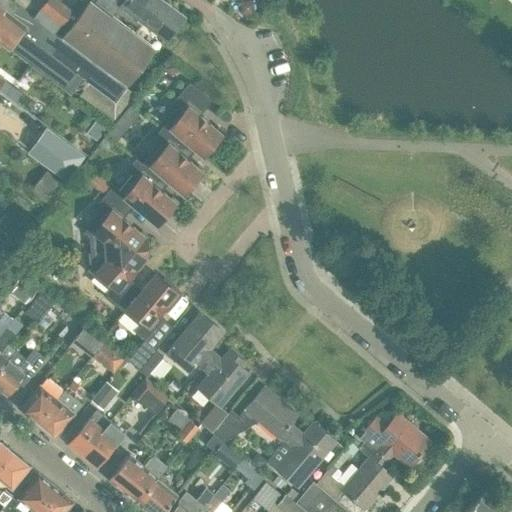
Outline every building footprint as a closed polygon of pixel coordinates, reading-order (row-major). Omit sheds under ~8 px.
[(53,33),(33,18),(9,0),(0,0),(0,41),(20,57),(70,93),(82,77),(115,101),(125,87),(85,57),(53,33)] [(60,24),(71,10),(57,0),(46,0),(33,18),(53,33),(61,24),(60,24)] [(166,40),(183,17),(160,0),(95,0),(94,2),(112,16),(120,6),(166,40)] [(153,50),(90,2),(63,38),(88,57),(126,85),(153,50)] [(177,65),(168,58),(161,66),(166,71),(172,70),(177,65)] [(0,91),(12,101),(19,91),(3,80),(0,84),(0,91)] [(216,129),(198,114),(210,100),(189,83),(174,100),(180,106),(161,128),(182,145),(186,140),(203,154),(208,147),(210,148),(223,132),(218,128),(216,129)] [(45,127),(27,151),(65,180),(84,156),(45,127)] [(196,165),(188,158),(195,149),(202,155),(203,154),(186,140),(182,145),(161,128),(153,137),(160,142),(145,159),(139,154),(135,159),(156,177),(160,171),(182,190),(184,188),(186,189),(203,169),(198,164),(196,165)] [(161,189),(169,180),(182,191),(182,190),(160,171),(156,177),(135,159),(127,168),(133,173),(119,190),(113,185),(112,185),(156,222),(158,219),(160,220),(177,200),(171,195),(170,197),(161,189)] [(147,246),(146,238),(148,236),(141,231),(140,232),(122,218),(134,204),(156,222),(112,185),(97,203),(103,209),(84,232),(89,236),(91,251),(147,246)] [(124,311),(155,274),(154,273),(141,289),(128,277),(142,260),(144,261),(149,255),(147,253),(147,246),(91,251),(93,263),(88,270),(111,289),(105,295),(124,311)] [(10,289),(20,277),(7,266),(0,274),(0,280),(10,288),(9,289),(10,289)] [(157,314),(173,296),(175,297),(179,291),(163,278),(162,279),(155,274),(124,311),(141,325),(136,331),(145,339),(162,319),(157,314)] [(24,300),(34,288),(20,277),(10,289),(24,300)] [(40,293),(27,308),(40,319),(53,304),(40,293)] [(215,353),(209,348),(213,343),(210,340),(218,330),(222,333),(222,332),(200,313),(172,345),(195,364),(199,359),(205,364),(215,353)] [(92,355),(103,341),(84,326),(72,340),(91,356),(92,355)] [(0,368),(15,351),(6,344),(14,334),(6,327),(0,334),(0,368)] [(113,372),(125,357),(104,340),(103,341),(92,355),(113,372)] [(137,367),(152,350),(142,342),(128,359),(137,367)] [(219,405),(247,373),(239,366),(243,360),(229,348),(221,358),(215,353),(205,364),(211,370),(197,386),(219,405)] [(23,384),(44,358),(32,349),(24,358),(15,351),(0,368),(0,390),(6,395),(18,380),(23,384)] [(146,375),(161,357),(152,350),(137,368),(146,375)] [(145,377),(131,394),(152,411),(166,395),(145,377)] [(101,408),(116,390),(105,381),(90,399),(101,408)] [(38,421),(56,399),(39,385),(21,407),(38,421)] [(296,428),(289,422),(297,414),(263,386),(238,415),(230,408),(227,413),(212,431),(224,441),(258,420),(277,436),(278,436),(283,440),(285,442),(296,428)] [(56,436),(82,404),(64,390),(56,399),(38,421),(56,436)] [(200,421),(212,431),(227,413),(215,403),(200,421)] [(82,454),(109,420),(96,409),(90,417),(89,416),(67,442),(72,446),(72,449),(77,453),(80,453),(82,454)] [(420,453),(430,442),(397,413),(385,427),(374,417),(365,429),(365,430),(359,438),(375,451),(386,460),(392,453),(409,467),(412,463),(417,462),(420,461),(421,458),(420,453)] [(115,443),(124,433),(109,420),(110,420),(109,420),(82,454),(83,456),(84,458),(88,462),(91,462),(96,466),(115,443)] [(190,421),(178,436),(185,442),(197,427),(190,421)] [(297,486),(335,441),(312,422),(302,433),(296,428),(285,442),(283,440),(267,460),(297,486)] [(205,443),(212,449),(220,440),(212,434),(205,443)] [(0,467),(12,452),(0,442),(0,467)] [(341,490),(364,508),(392,475),(381,466),(386,460),(375,451),(370,457),(369,456),(342,488),(324,472),(315,483),(334,498),(341,490)] [(0,479),(11,489),(30,466),(12,452),(0,467),(0,479)] [(137,501),(157,477),(166,466),(152,454),(143,466),(128,454),(108,478),(137,501)] [(252,489),(264,475),(256,468),(244,483),(252,489)] [(51,500),(59,490),(37,473),(17,498),(31,509),(40,498),(44,501),(47,498),(51,500)] [(149,511),(160,511),(176,493),(157,477),(137,501),(149,511)] [(349,511),(334,498),(315,483),(312,480),(295,501),(308,511),(349,511)] [(166,511),(198,511),(218,488),(210,481),(195,499),(185,491),(177,501),(176,500),(166,511)] [(266,509),(279,494),(264,482),(252,497),(266,509)] [(211,511),(229,491),(221,485),(218,488),(198,511),(211,511)] [(298,494),(290,488),(286,493),(293,500),(298,494)] [(35,511),(63,511),(73,501),(59,490),(51,500),(47,498),(44,501),(40,498),(31,509),(35,511)] [(494,511),(500,506),(482,490),(463,511),(494,511)] [(0,505),(2,507),(10,497),(3,491),(0,494),(0,505)] [(285,511),(287,511),(295,502),(285,494),(276,504),(285,511)] [(305,511),(306,511),(295,502),(287,511),(305,511)]
